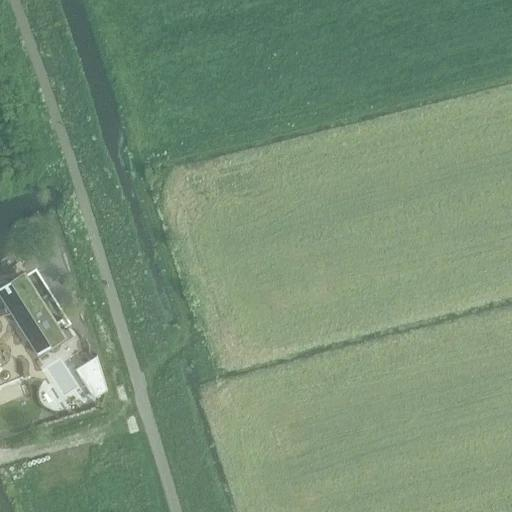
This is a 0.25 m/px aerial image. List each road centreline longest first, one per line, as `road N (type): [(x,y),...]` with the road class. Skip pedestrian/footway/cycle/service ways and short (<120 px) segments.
road 1 (unknown): [(1,0),(78,224),(157,511)]
road 2 (track): [(0,453),(140,399),(190,334),(140,186)]
